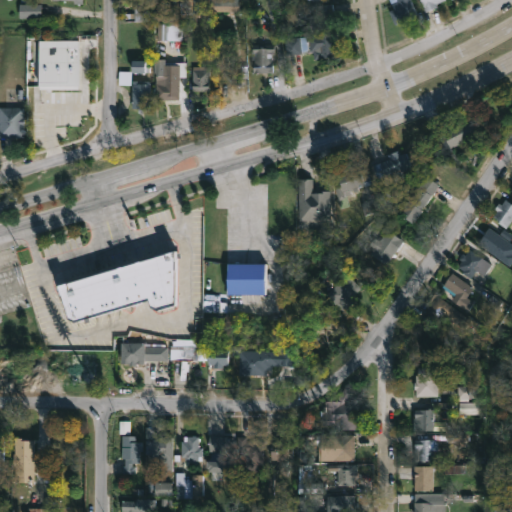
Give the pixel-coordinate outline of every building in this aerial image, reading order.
[(204,14),(192,14),(192,0),(237,0),(237,11),(204,11),(204,14)] [(412,22),(402,27),(401,23),(396,26),(389,10),(393,8),(390,3),(396,0),(410,0),(417,15),(411,18),(412,22)] [(446,0),(438,3),(439,6),(426,12),(420,0),(446,0)] [(42,17),(20,18),(20,1),(30,1),(30,4),(42,4),(42,17)] [(334,12),(336,27),(310,31),(309,23),(316,22),(316,20),(309,21),(307,10),(313,10),(313,6),(333,3),(334,12)] [(338,48),(339,56),(315,59),(315,52),(288,56),(286,39),(337,32),(339,48),(338,48)] [(271,55),(271,60),(276,60),(275,74),(253,73),(254,62),(256,62),(256,60),(254,60),(254,44),(276,44),(276,55),(271,55)] [(164,59),(164,62),(185,62),(185,77),(179,77),(179,100),(155,100),(155,72),(154,72),(154,59),(164,59)] [(132,75),(150,75),(150,62),(132,62),(132,75)] [(192,92),(192,66),(209,66),(208,92),(192,92)] [(149,86),(149,111),(131,110),(131,86),(118,85),(118,71),(131,71),(131,81),(149,81),(149,86)] [(59,100),(67,131),(79,128),(75,113),(80,112),(77,95),(59,100)] [(25,110),(24,136),(0,136),(0,108),(25,108),(25,110)] [(469,118),(478,134),(447,149),(439,133),(459,124),(458,121),(463,118),(464,121),(469,118)] [(399,149),(400,153),(406,151),(411,166),(404,168),(407,175),(395,180),(392,171),(377,177),(372,164),(390,157),(388,153),(399,149)] [(365,160),(372,182),(344,191),(347,205),(339,207),(336,197),(338,197),(334,184),(340,181),(338,177),(336,178),(335,174),(342,172),(341,167),(365,160)] [(419,211),(412,222),(399,213),(426,175),(439,184),(419,211)] [(312,190),(322,191),(322,189),(330,189),(329,218),(298,219),(298,177),(312,177),(312,190)] [(505,197),(511,201),(511,219),(506,228),(497,222),(499,219),(494,215),(497,209),(495,208),(498,202),(501,204),(505,197)] [(487,224),(503,235),(499,241),(496,239),(492,245),(498,250),(494,255),(480,247),(481,244),(476,240),(479,236),(477,235),(487,224)] [(387,229),(410,245),(404,254),(397,249),(387,263),(371,252),(377,240),(379,241),(387,229)] [(469,248),(491,264),(484,274),(479,270),(474,277),(457,265),(462,259),(458,257),(462,252),(465,254),(469,248)] [(68,323),(149,302),(151,311),(183,303),(170,254),(58,284),(68,323)] [(268,292),(232,293),(231,263),(270,262),(270,292),(268,292)] [(470,306),(467,309),(451,298),(454,294),(442,286),(452,271),(474,285),(466,295),(473,301),(470,306)] [(360,287),(342,304),(329,290),(346,273),(360,287)] [(450,305),(468,319),(462,327),(443,313),(437,320),(425,310),(437,295),(450,305)] [(149,341),(158,342),(158,345),(163,346),(163,342),(167,342),(167,346),(170,346),(169,359),(148,359),(148,361),(142,361),(142,364),(124,362),(125,341),(149,341)] [(196,345),(195,359),(172,358),(173,344),(196,345)] [(437,384),(437,395),(415,395),(414,381),(415,381),(415,374),(417,374),(417,366),(437,366),(437,384)] [(349,397),(348,400),(353,399),(355,401),(357,404),(357,410),(355,416),(354,429),(334,428),(334,425),(319,425),(320,410),(323,410),(323,404),(325,404),(325,400),(335,400),(345,383),(354,389),(349,397)] [(484,413),(459,413),(459,401),(487,401),(487,412),(484,413)] [(433,408),(433,430),(415,429),(414,408),(433,408)] [(157,426),(157,438),(161,438),(161,435),(172,435),(171,458),(160,458),(160,462),(151,462),(151,454),(144,454),(145,426),(157,426)] [(229,436),(229,455),(218,455),(218,447),(210,447),(210,450),(204,449),(205,438),(210,438),(210,434),(229,436)] [(354,441),(354,460),(331,460),(332,434),(354,434),(354,441)] [(131,462),(131,465),(135,465),(135,472),(122,472),(122,464),(125,464),(125,458),(121,458),(122,435),(133,435),(133,440),(141,440),(140,462),(131,462)] [(202,449),(202,457),(198,456),(198,460),(201,460),(201,465),(188,466),(188,460),(179,461),(179,440),(186,440),(186,435),(198,435),(198,446),(202,446),(202,449)] [(37,440),(35,482),(16,482),(16,465),(15,465),(17,436),(30,436),(30,440),(37,440)] [(265,442),(264,463),(262,463),(262,469),(244,470),(245,452),(236,452),(236,436),(245,436),(245,441),(265,442)] [(292,437),(293,463),(288,477),(274,470),(279,460),(271,460),(271,441),(274,441),(274,437),(292,437)] [(433,460),(414,460),(414,439),(433,439),(433,460)] [(355,464),(354,471),(356,471),(356,484),(337,484),(337,471),(328,470),(328,464),(355,464)] [(433,465),(435,467),(435,471),(433,471),(433,490),(414,489),(414,465),(433,465)] [(183,478),(191,479),(191,474),(201,475),(200,496),(175,495),(175,472),(183,472),(183,478)] [(434,493),(434,503),(435,503),(435,511),(411,511),(411,508),(415,508),(414,493),(434,493)] [(353,495),(353,503),(356,503),(356,508),(353,508),(353,511),(326,511),(326,495),(353,495)] [(155,498),(154,511),(133,511),(127,511),(120,511),(121,500),(136,500),(136,498),(155,498)]
